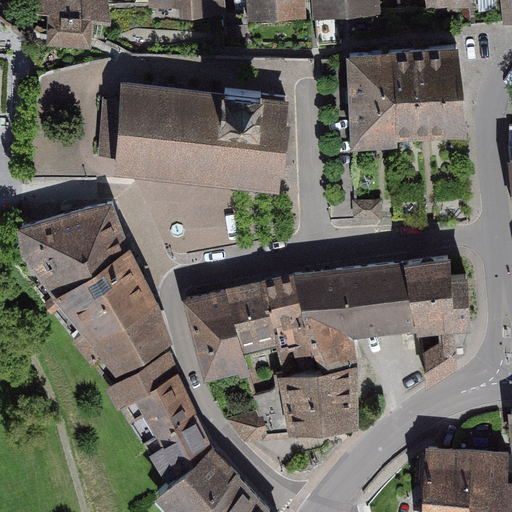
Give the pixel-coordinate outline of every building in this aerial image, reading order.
[(38,0),(39,10),(51,11),(91,16),(109,19),(108,3),(135,2),(134,0),(38,0)] [(224,11),(223,0),(134,0),(135,2),(183,1),(184,13),(224,11)] [(303,15),(302,0),(229,0),(230,9),(237,9),(237,13),(249,12),(249,17),(303,15)] [(379,12),(377,0),(316,0),(317,7),(371,4),(371,12),(379,12)] [(479,0),(480,7),(482,10),(498,8),(497,0),(479,0)] [(511,0),(502,0),(506,21),(511,20),(511,0)] [(91,16),(51,11),(49,33),(52,39),(90,44),(91,16)] [(458,44),(393,49),(398,133),(467,128),(458,44)] [(398,133),(393,49),(350,52),(355,142),(395,139),(398,133)] [(225,93),(126,82),(117,168),(277,185),(279,165),(283,166),(288,123),(284,123),(287,95),(262,93),(262,91),(226,87),(225,93)] [(129,246),(113,200),(21,223),(24,245),(58,289),(129,246)] [(381,200),(355,200),(355,214),(381,216),(381,200)] [(157,297),(129,246),(58,289),(46,301),(53,308),(67,299),(90,327),(75,338),(81,346),(157,297)] [(450,254),(409,260),(420,317),(440,318),(442,339),(425,350),(426,379),(458,360),(455,328),(464,329),(463,320),(471,320),(468,274),(449,275),(450,254)] [(409,260),(296,272),(317,345),(328,367),(356,363),(351,329),(404,322),(406,330),(421,328),(420,317),(409,260)] [(317,345),(296,272),(263,281),(277,340),(290,337),(293,351),(317,345)] [(244,350),(277,340),(263,281),(226,290),(244,350)] [(226,290),(187,299),(205,372),(247,362),(244,350),(226,290)] [(110,382),(122,402),(175,372),(164,340),(168,338),(157,297),(81,346),(110,382)] [(328,367),(285,374),(284,370),(277,372),(278,382),(273,389),(254,393),(258,408),(226,416),(243,436),(296,432),(296,427),(359,421),(356,363),(328,367)] [(144,439),(193,410),(175,372),(122,402),(144,439)] [(193,410),(144,439),(169,480),(212,444),(193,410)] [(199,511),(236,469),(212,444),(169,480),(160,490),(179,511),(199,511)] [(510,450),(430,446),(427,511),(511,511),(511,470),(507,470),(510,450)] [(199,511),(275,511),(236,469),(199,511)]
